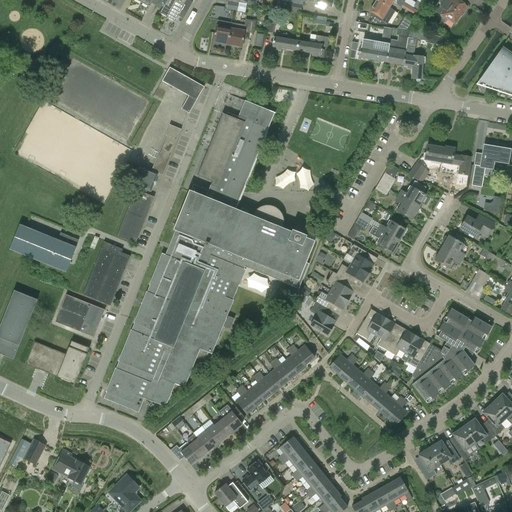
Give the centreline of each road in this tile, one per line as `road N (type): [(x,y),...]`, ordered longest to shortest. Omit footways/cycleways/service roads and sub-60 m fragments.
road 1 (residential): [(191,490),(299,408),(349,467),(365,468),(471,395),(511,348)]
road 2 (unclassified): [(83,415),(222,67)]
road 3 (residential): [(342,234),(396,140),(412,134),(435,102)]
road 4 (residential): [(449,288),(426,328),(370,297),(349,333)]
road 5 (residential): [(183,481),(135,432),(83,415)]
